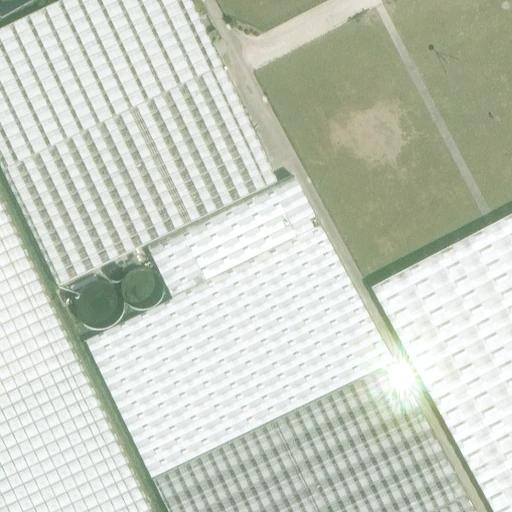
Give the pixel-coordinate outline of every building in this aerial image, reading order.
[(0,0),(0,18),(1,19),(35,0),(0,0)] [(69,0),(0,33),(0,168),(58,289),(146,246),(275,185),(273,179),(187,0),(69,0)] [(275,185),(146,246),(173,302),(321,231),(288,171),(273,179),(275,185)] [(149,511),(0,202),(0,511),(149,511)] [(511,511),(511,219),(369,293),(489,511),(511,511)] [(173,302),(85,344),(165,511),(472,511),(321,231),(173,302)] [(148,283),(149,282),(147,276),(144,270),(141,268),(137,266),(132,265),(126,266),(122,268),(120,270),(116,276),(115,282),(116,289),(120,294),(125,298),(131,299),(137,298),(141,296),(144,294),(147,289),(148,283)] [(111,300),(111,299),(110,295),(109,291),(105,285),(100,282),(96,280),(93,280),(86,281),(82,283),(79,285),(75,291),(73,298),(74,305),(76,309),(79,312),(83,315),(91,317),(98,316),(102,315),(105,312),(109,307),(110,304),(111,300)]
